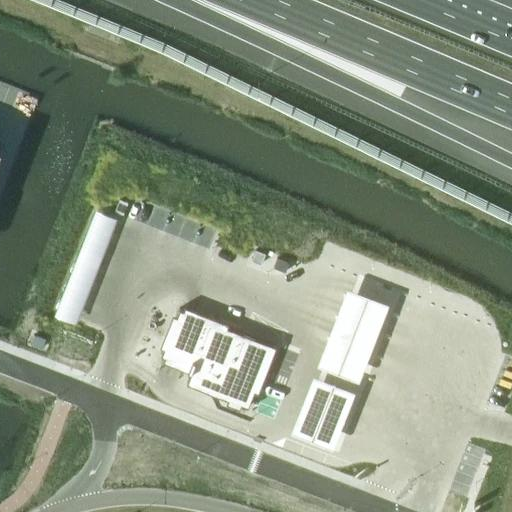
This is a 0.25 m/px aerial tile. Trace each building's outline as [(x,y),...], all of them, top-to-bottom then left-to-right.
[(76,324),(117,218),(95,209),(53,315),(76,324)] [(358,261),(345,293),(386,309),(399,277),(358,261)] [(404,279),(399,292),(436,306),(441,293),(404,279)] [(317,363),(358,379),(365,362),(388,302),(347,286),(323,346),(317,363)] [(164,349),(161,356),(164,357),(175,361),(189,367),(187,371),(191,372),(187,383),(228,400),(241,405),(248,407),(254,392),(270,350),(274,351),(276,346),(227,327),(212,321),(214,317),(209,315),(207,319),(194,314),(182,309),(179,308),(177,316),(164,349)] [(354,390),(313,374),(291,430),(332,446),(354,390)]
